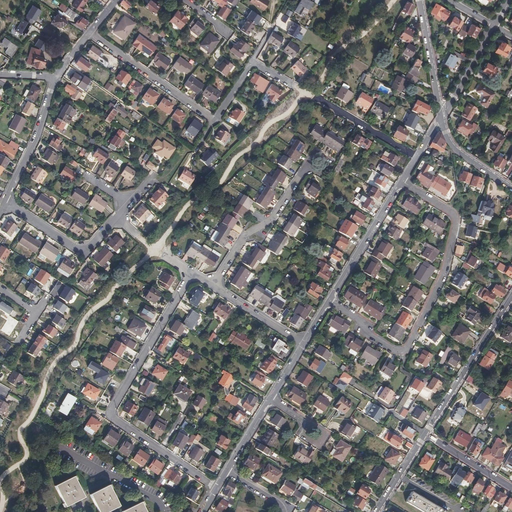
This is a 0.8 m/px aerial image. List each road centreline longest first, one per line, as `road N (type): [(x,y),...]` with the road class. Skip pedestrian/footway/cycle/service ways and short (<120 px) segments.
road 1 (residential): [(401,182),(456,216),(443,276),(407,347),(365,332),(364,322),(328,300)]
road 2 (residential): [(217,487),(110,413),(190,273)]
road 3 (residential): [(299,88),(251,61),(213,121),(89,34)]
road 4 (residential): [(511,296),(425,434)]
road 5 (residential): [(211,284),(244,233),(273,217),(307,164)]
road 6 (residential): [(3,202),(84,253),(117,219)]
road 7 (residential): [(328,300),(401,182)]
road 8 (residential): [(3,202),(55,76)]
